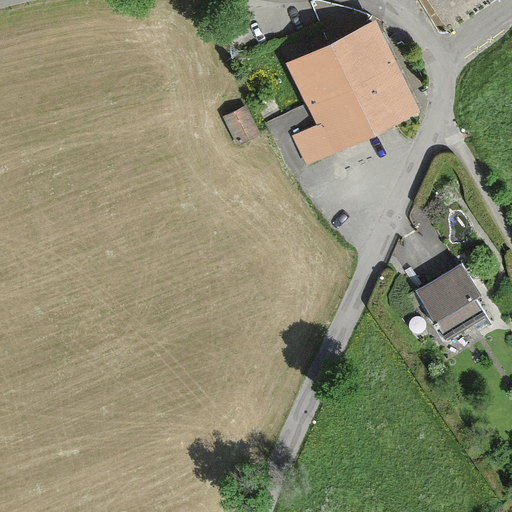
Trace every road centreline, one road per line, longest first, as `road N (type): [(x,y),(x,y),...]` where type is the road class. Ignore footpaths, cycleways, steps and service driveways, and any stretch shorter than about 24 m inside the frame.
road 1 (unclassified): [(262,511),(291,431),(428,136),(441,82)]
road 2 (unclassified): [(441,82),(449,120),(511,236)]
